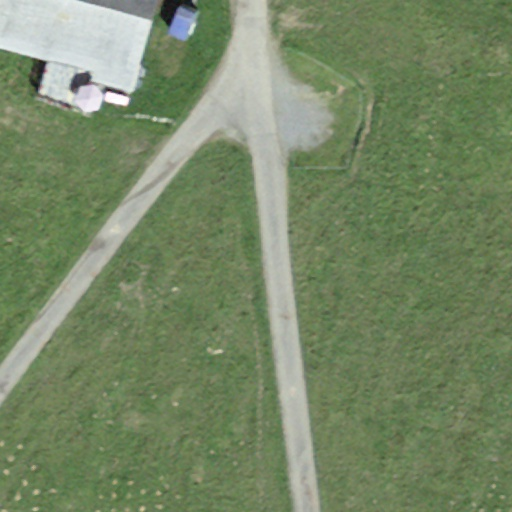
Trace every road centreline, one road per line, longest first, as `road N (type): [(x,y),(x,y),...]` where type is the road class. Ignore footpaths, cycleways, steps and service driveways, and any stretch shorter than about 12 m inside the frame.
road 1 (unclassified): [(313,511),(257,72)]
road 2 (unclassified): [(0,412),(257,72)]
